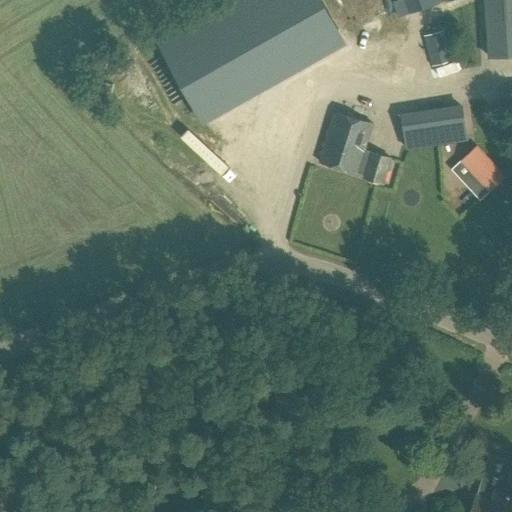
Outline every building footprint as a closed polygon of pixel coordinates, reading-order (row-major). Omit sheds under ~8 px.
[(381,84),(397,29),(296,0),(265,0),(258,25),(298,36),(292,59),(381,84)] [(438,0),(399,0),(393,2),(398,18),(440,4),(438,0)] [(511,54),(511,0),(484,0),(488,56),(511,54)] [(444,29),(423,35),(431,67),(452,61),(444,29)] [(157,47),(140,113),(234,137),(251,71),(157,47)] [(283,152),(303,88),(273,79),(253,143),(283,152)] [(511,82),(501,84),(504,114),(511,113),(511,82)] [(462,107),(402,117),(407,149),(466,140),(462,107)] [(334,111),(319,161),(358,172),(359,172),(367,174),(366,177),(385,182),(392,158),(365,149),(373,123),(334,111)] [(477,142),(461,157),(489,186),(505,171),(477,142)] [(476,496),(471,511),(511,511),(511,461),(505,459),(496,489),(495,488),(492,501),(476,496)]
